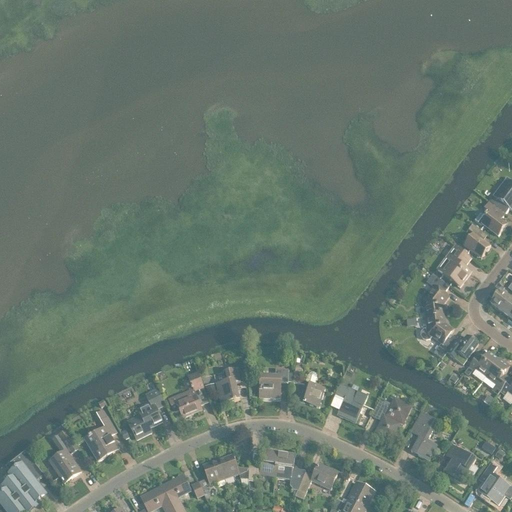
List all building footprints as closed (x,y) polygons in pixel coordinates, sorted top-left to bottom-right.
[(511,182),(507,178),(492,197),(493,197),(489,203),(505,215),(509,210),(511,211),(511,210),(511,208),(511,182)] [(489,203),(484,209),(487,211),(484,216),(480,213),(475,221),(480,225),(481,224),(498,237),(507,225),(504,223),(501,220),(505,215),(489,203)] [(482,258),(491,247),(481,239),(485,234),(472,225),(468,230),(473,234),(464,246),(474,254),(475,253),(482,258)] [(460,288),(471,273),(464,268),(471,259),(455,247),(437,271),(460,288)] [(434,289),(427,298),(426,297),(423,301),(424,306),(425,306),(427,317),(443,315),(442,306),(449,297),(444,294),(449,287),(436,277),(433,275),(426,283),(430,286),(433,288),(434,289)] [(494,300),(490,304),(499,312),(510,298),(501,291),(503,288),(498,284),(489,296),(494,300)] [(499,312),(509,319),(511,313),(511,295),(510,298),(499,312)] [(441,344),(438,347),(440,348),(435,355),(442,360),(447,353),(457,340),(450,335),(453,331),(445,324),(443,315),(427,317),(428,329),(424,330),(421,332),(421,336),(423,339),(426,341),(430,340),(432,336),(441,343),(441,344)] [(457,340),(447,353),(455,360),(459,355),(466,361),(478,346),(467,337),(461,344),(457,340)] [(489,353),(483,361),(477,356),(469,368),(475,372),(476,370),(486,377),(500,359),(499,359),(499,360),(489,353)] [(509,381),(503,376),(510,367),(509,366),(508,367),(499,361),(500,360),(500,359),(486,377),(496,385),(491,391),(497,395),(499,393),(500,393),(509,381)] [(299,384),(302,368),(301,368),(302,364),(296,363),(294,374),(293,382),(293,383),(299,384)] [(247,367),(223,373),(225,382),(215,384),(219,401),(223,400),(223,404),(233,402),(234,402),(236,402),(236,401),(240,400),(236,384),(248,381),(247,367)] [(287,381),(293,382),(294,374),(288,374),(288,370),(275,370),(275,379),(260,379),(260,398),(266,399),(266,397),(276,398),(276,383),(287,383),(287,381)] [(308,376),(306,383),(305,383),(300,402),(319,408),(324,389),(314,386),(316,378),(317,377),(316,376),(316,375),(316,374),(315,374),(315,373),(314,373),(313,373),(312,372),(311,373),(310,373),(309,374),(308,375),(308,376)] [(180,411),(183,419),(201,411),(195,396),(194,392),(203,388),(198,373),(188,377),(192,387),(191,387),(191,388),(188,390),(189,392),(181,395),(184,401),(177,404),(175,398),(169,400),(174,413),(180,411)] [(511,395),(511,383),(509,381),(500,393),(505,397),(508,393),(511,395)] [(362,407),(352,403),(357,393),(358,393),(340,384),(335,396),(344,400),(337,416),(355,424),(363,406),(362,407)] [(162,423),(155,408),(155,407),(163,402),(158,391),(146,397),(150,404),(137,410),(140,416),(127,422),(136,440),(151,433),(149,428),(152,427),(153,428),(162,423)] [(377,420),(378,419),(381,420),(375,431),(377,432),(376,434),(390,441),(391,439),(393,440),(401,424),(403,425),(410,412),(408,411),(409,408),(395,401),(394,404),(392,403),(390,407),(379,401),(371,417),(377,420)] [(113,453),(118,450),(110,437),(116,433),(102,410),(96,414),(105,428),(85,440),(98,462),(108,456),(107,454),(112,452),(113,453)] [(410,432),(419,437),(411,452),(428,462),(437,446),(427,441),(433,431),(434,431),(433,430),(437,423),(438,423),(421,413),(410,432)] [(78,450),(65,431),(59,435),(68,449),(49,462),(60,478),(67,473),(71,479),(81,473),(69,456),(78,450)] [(486,442),(482,449),(492,454),(496,447),(486,442)] [(476,460),(452,445),(445,456),(452,460),(445,472),(455,478),(454,480),(460,483),(461,482),(462,482),(476,460)] [(275,478),(279,453),(263,450),(261,464),(248,463),(248,481),(254,482),(255,475),(275,478)] [(499,450),(495,456),(499,459),(503,453),(499,450)] [(8,491),(0,496),(0,501),(8,511),(21,511),(23,510),(24,511),(27,511),(36,505),(34,502),(44,494),(29,476),(38,469),(25,452),(24,452),(28,456),(19,463),(21,466),(11,474),(14,479),(4,486),(8,491)] [(295,455),(279,453),(275,478),(291,481),(290,486),(293,490),(297,491),(305,471),(296,470),(296,473),(292,472),(295,455)] [(248,468),(237,468),(232,455),(217,461),(224,480),(239,475),(240,479),(248,479),(248,468)] [(204,496),(206,500),(211,498),(206,487),(224,480),(217,461),(203,466),(207,479),(198,483),(204,496)] [(303,500),(311,482),(331,490),(338,473),(319,465),(313,477),(305,473),(298,491),(295,497),(303,500)] [(490,465),(482,477),(488,481),(479,493),(498,506),(509,490),(501,484),(502,482),(492,475),(496,469),(490,465)] [(162,486),(162,487),(174,511),(184,511),(178,498),(191,491),(183,476),(171,482),(172,483),(163,487),(162,486)] [(197,499),(204,496),(198,483),(191,486),(197,499)] [(355,485),(356,485),(347,502),(346,502),(343,502),(342,503),(336,500),(330,511),(337,511),(338,511),(341,511),(364,511),(373,494),(374,495),(374,494),(365,489),(366,487),(365,489),(355,484),(355,485)] [(164,511),(174,511),(162,487),(161,487),(162,488),(153,493),(152,491),(140,498),(147,511),(151,511),(162,507),(164,511)]
